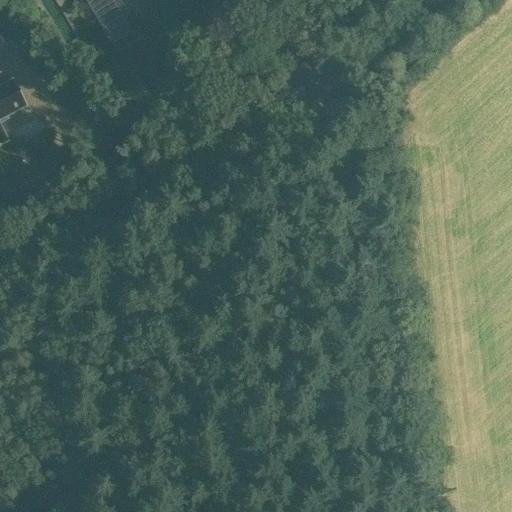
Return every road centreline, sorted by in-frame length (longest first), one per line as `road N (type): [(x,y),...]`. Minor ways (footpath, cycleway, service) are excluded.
road 1 (residential): [(0,266),(310,95)]
road 2 (residential): [(310,95),(436,0)]
